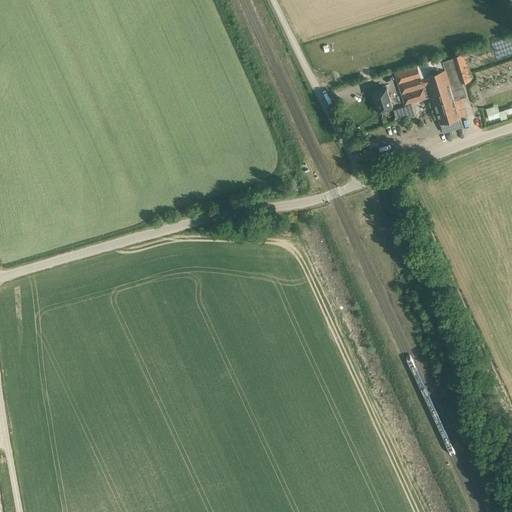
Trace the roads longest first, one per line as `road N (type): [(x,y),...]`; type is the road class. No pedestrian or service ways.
road 1 (unclassified): [(0,280),(365,181)]
road 2 (unclassified): [(365,181),(280,0)]
road 3 (unclassified): [(365,181),(511,130)]
road 4 (unclassified): [(22,511),(0,363)]
